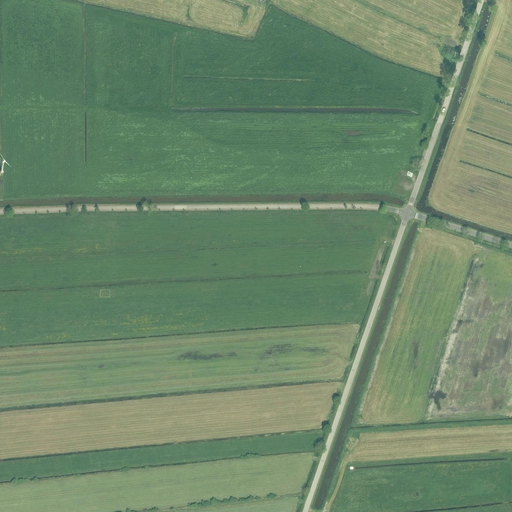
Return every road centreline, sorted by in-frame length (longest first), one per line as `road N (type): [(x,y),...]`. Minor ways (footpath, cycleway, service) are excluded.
road 1 (unclassified): [(0,211),(390,209)]
road 2 (unclassified): [(304,511),(407,213)]
road 3 (unclassified): [(407,213),(481,0)]
